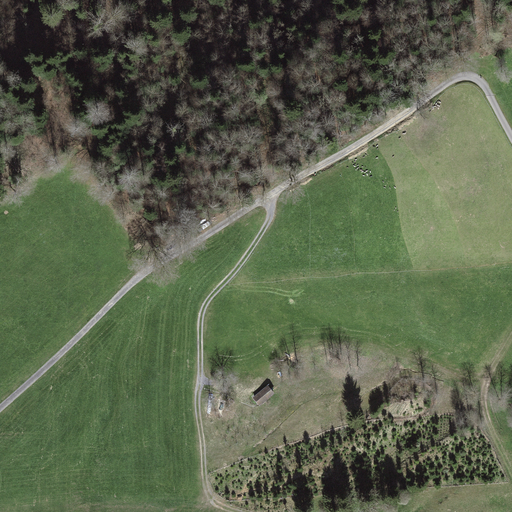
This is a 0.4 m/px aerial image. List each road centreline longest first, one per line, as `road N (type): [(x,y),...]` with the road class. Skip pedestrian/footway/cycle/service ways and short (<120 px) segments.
road 1 (unclassified): [(0,409),(139,275),(439,87),(482,83),(511,137)]
road 2 (track): [(210,497),(196,396),(201,316),(271,220),(268,194)]
